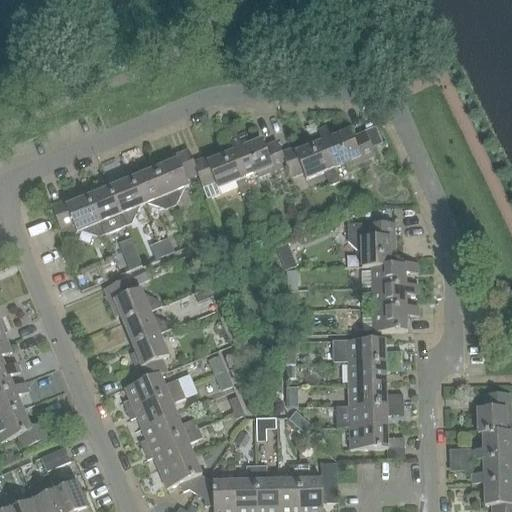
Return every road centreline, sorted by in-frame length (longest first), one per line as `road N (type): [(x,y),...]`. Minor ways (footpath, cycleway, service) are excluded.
road 1 (residential): [(429,511),(425,383),(453,340),(452,250),(406,127),(387,101),(365,92),(214,96),(0,184)]
road 2 (residential): [(0,203),(128,511)]
